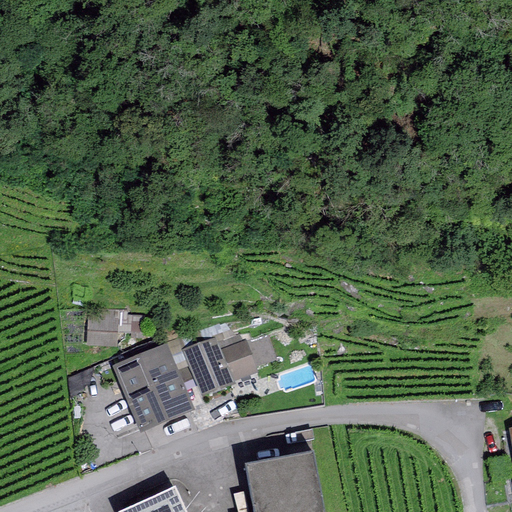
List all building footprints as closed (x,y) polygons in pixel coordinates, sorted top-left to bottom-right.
[(118,312),(87,311),(86,346),(117,347),(118,312)] [(215,337),(182,350),(200,397),(233,384),(232,382),(258,372),(245,340),(220,350),(215,337)] [(166,343),(112,366),(140,433),(194,410),(166,343)] [(323,511),(313,452),(244,464),(253,511),(323,511)] [(184,511),(173,487),(118,511),(184,511)]
